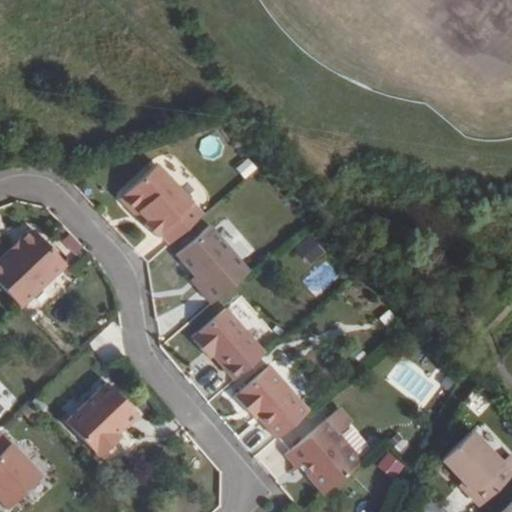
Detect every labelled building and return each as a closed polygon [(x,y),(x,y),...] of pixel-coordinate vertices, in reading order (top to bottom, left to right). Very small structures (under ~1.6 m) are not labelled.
[(166,238),(200,209),(156,156),(121,185),(122,193),(130,202),(136,203),(145,213),(141,216),(153,230),(157,227),(166,238)] [(136,203),(130,202),(141,216),(145,213),(136,203)] [(208,298),(245,266),(207,220),(173,249),(191,271),(200,281),(196,285),(208,298)] [(0,283),(18,302),(63,259),(30,223),(0,250),(0,283)] [(298,252),(316,265),(326,250),(308,237),(298,252)] [(200,281),(191,271),(187,274),(196,285),(200,281)] [(232,375),(261,349),(223,304),(191,331),(192,337),(201,346),(203,344),(206,344),(209,349),(232,375)] [(203,344),(201,346),(206,352),(209,349),(206,344),(203,344)] [(273,433),(305,406),(267,360),(231,390),(245,406),(248,403),(253,410),(273,433)] [(109,433),(116,426),(135,408),(106,376),(64,415),(97,450),(112,436),(109,433)] [(248,403),(245,406),(251,413),(253,410),(248,403)] [(303,470),(319,490),(358,457),(335,429),(337,426),(326,412),(282,449),(294,463),(299,458),(306,466),(303,470)] [(119,430),(116,426),(109,433),(112,436),(119,430)] [(0,427),(0,498),(4,504),(40,471),(0,427)] [(478,505),(510,473),(468,429),(440,457),(460,479),(470,489),(466,493),(478,505)] [(395,479),(404,464),(386,452),(376,468),(395,479)] [(470,489),(460,479),(457,483),(466,493),(470,489)] [(511,511),(511,498),(497,511),(511,511)]
